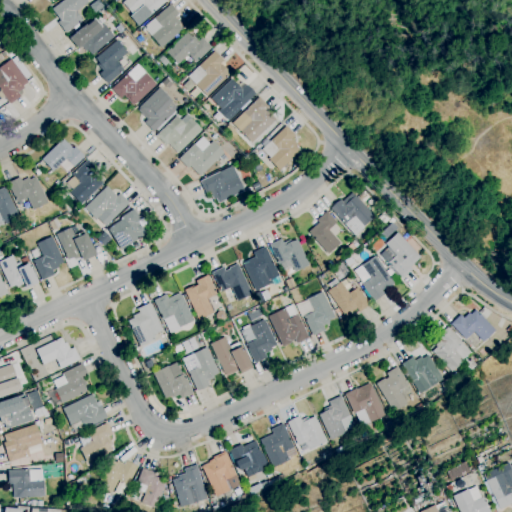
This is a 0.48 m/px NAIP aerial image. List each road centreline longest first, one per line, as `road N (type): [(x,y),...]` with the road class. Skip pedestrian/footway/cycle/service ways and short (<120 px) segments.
road 1 (residential): [(461,264),(368,345),(170,434),(151,427),(86,296)]
road 2 (tertiary): [(208,0),(461,264),(511,302)]
road 3 (residential): [(0,337),(287,199),(346,145)]
road 4 (residential): [(0,7),(168,197),(193,245)]
